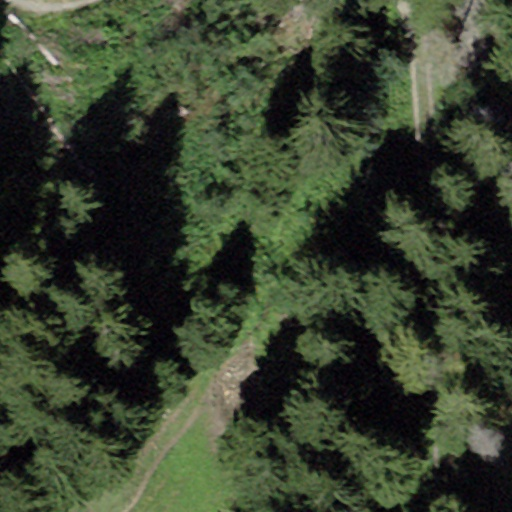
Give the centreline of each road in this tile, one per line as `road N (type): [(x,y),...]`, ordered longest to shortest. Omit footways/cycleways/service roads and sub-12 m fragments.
road 1 (track): [(415,0),(443,426),(436,511)]
road 2 (track): [(469,0),(488,103),(511,145)]
